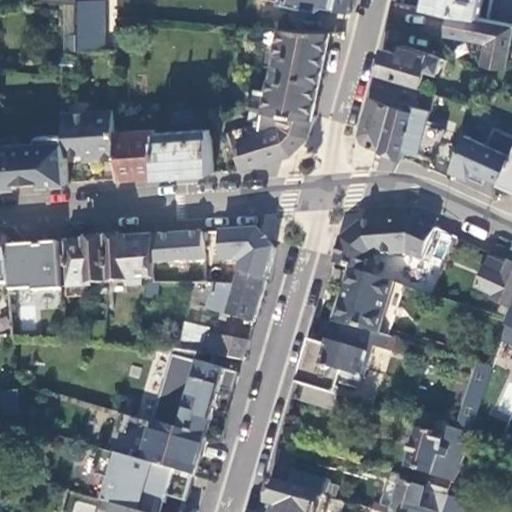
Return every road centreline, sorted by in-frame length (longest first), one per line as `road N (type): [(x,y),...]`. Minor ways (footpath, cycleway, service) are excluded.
road 1 (residential): [(321,189),(228,511)]
road 2 (residential): [(321,189),(0,212)]
road 3 (residential): [(321,189),(427,190),(511,229)]
road 4 (residential): [(375,0),(321,189)]
